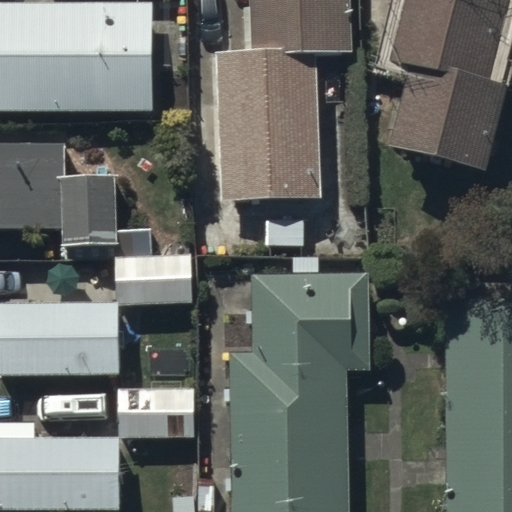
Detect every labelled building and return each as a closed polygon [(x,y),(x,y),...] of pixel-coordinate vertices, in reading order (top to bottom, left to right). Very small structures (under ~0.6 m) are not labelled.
[(150,0),(0,0),(0,103),(151,103),(150,0)] [(242,0),(241,0),(243,42),(214,44),(221,193),(321,188),(315,46),(352,44),(349,0),(242,0)] [(401,0),(390,47),(406,51),(386,126),(483,151),(505,66),(487,62),(503,0),(401,0)] [(70,133),(0,134),(0,224),(58,223),(58,242),(115,241),(114,162),(71,163),(70,133)] [(190,252),(117,255),(119,302),(192,299),(190,252)] [(252,348),(229,348),(231,511),(350,511),(348,359),(371,358),(369,265),(318,266),(318,253),(291,254),(291,266),(251,267),(252,348)] [(511,511),(511,289),(447,290),(447,511),(511,511)] [(0,368),(118,365),(117,299),(0,302),(0,368)] [(194,386),(121,386),(120,433),(193,433),(194,386)] [(118,434),(0,435),(0,507),(120,508),(118,434)]
